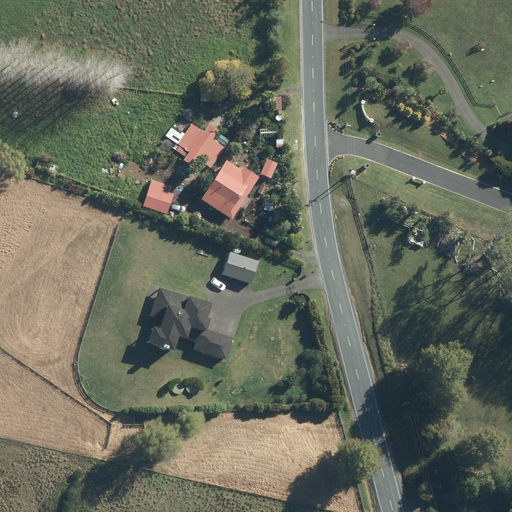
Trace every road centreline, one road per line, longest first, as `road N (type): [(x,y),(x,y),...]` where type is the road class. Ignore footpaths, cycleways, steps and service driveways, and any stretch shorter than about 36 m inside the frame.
road 1 (unclassified): [(390,511),(330,255),(315,141)]
road 2 (unknown): [(314,24),(406,30),(431,50),(483,125),(511,144)]
road 3 (residential): [(511,203),(372,150),(315,141)]
road 4 (unclassified): [(315,141),(313,0)]
